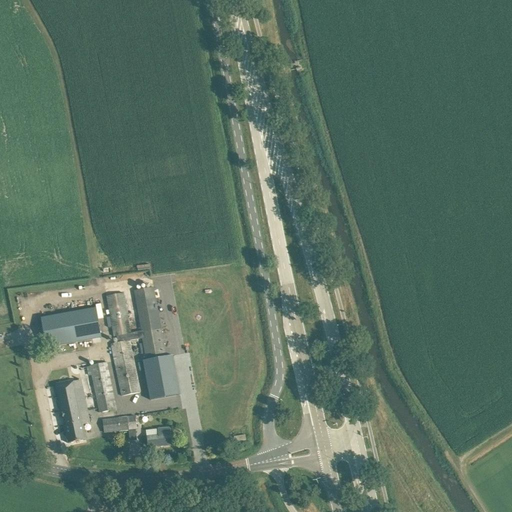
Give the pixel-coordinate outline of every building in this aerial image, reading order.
[(141,392),(130,340),(143,338),(147,361),(167,357),(154,287),(134,291),(142,332),(131,334),(124,293),(106,296),(114,337),(117,336),(118,343),(111,344),(122,396),(141,392)] [(43,318),(49,347),(104,337),(98,308),(43,318)] [(147,361),(144,361),(145,367),(152,400),(180,395),(174,361),(173,356),(167,357),(147,361)] [(107,362),(90,366),(100,413),(117,409),(107,362)] [(74,379),(56,383),(56,385),(65,425),(66,434),(68,444),(86,440),(85,435),(83,425),(90,423),(88,415),(87,410),(83,388),(81,380),(74,381),(74,379)] [(103,420),(104,433),(135,429),(134,416),(127,417),(127,416),(103,420)] [(148,448),(172,445),(170,428),(158,429),(158,435),(147,436),(148,448)]
